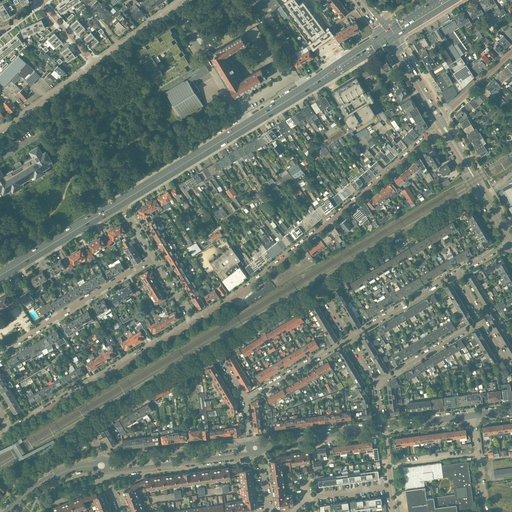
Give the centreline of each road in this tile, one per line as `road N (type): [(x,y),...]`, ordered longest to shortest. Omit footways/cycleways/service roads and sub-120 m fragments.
road 1 (residential): [(440,121),(249,287),(193,323)]
road 2 (primary): [(120,202),(388,36)]
road 3 (residential): [(9,430),(193,323)]
road 4 (residential): [(319,290),(483,193)]
road 5 (residential): [(101,465),(91,427),(216,352)]
road 6 (residential): [(0,351),(153,257)]
road 7 (tertiary): [(101,465),(114,470),(257,447)]
road 8 (tertiary): [(257,447),(101,465)]
road 9 (primary): [(9,269),(120,202)]
road 10 (tertiary): [(257,447),(382,426)]
road 11 (residential): [(455,273),(349,337)]
road 12 (residential): [(482,319),(377,383)]
road 13 (residential): [(349,337),(245,399)]
road 14 (residential): [(216,352),(319,290)]
